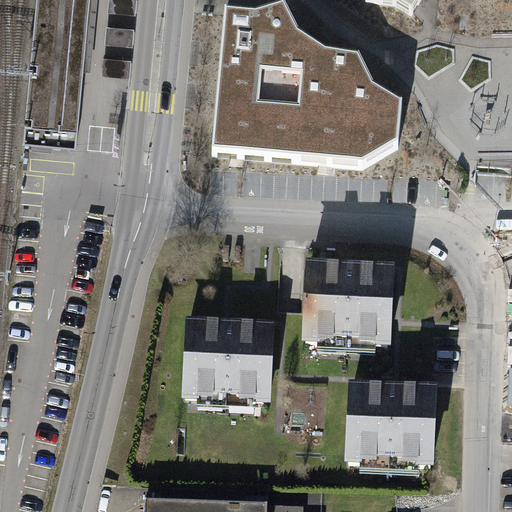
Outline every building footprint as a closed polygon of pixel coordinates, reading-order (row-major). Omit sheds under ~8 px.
[(36,0),(31,61),(38,62),(37,69),(30,69),(26,115),(32,116),(31,123),(25,122),(23,141),(77,146),(79,125),(84,69),(84,64),(88,16),(89,0),(36,0)] [(89,0),(88,16),(84,64),(84,69),(91,69),(96,0),(89,0)] [(137,0),(108,0),(108,11),(136,14),(137,0)] [(365,0),(366,3),(395,6),(412,17),(417,8),(422,0),(365,0)] [(225,16),(212,157),(363,170),(398,149),(402,108),(373,91),(360,61),(325,56),(298,38),(285,9),(268,15),(255,19),(225,16)] [(135,28),(107,26),(106,44),(134,46),(135,28)] [(132,60),(105,57),(103,75),(131,78),(132,60)] [(344,272),(310,271),(306,345),(333,346),(334,343),(360,344),(360,348),(388,349),(391,275),(356,273),(356,279),(350,279),(345,279),(344,272)] [(225,327),(190,325),(185,400),(213,401),(213,398),(240,400),(240,403),(267,404),(271,330),(236,328),(236,334),(224,333),(225,327)] [(388,393),(352,392),(349,466),(376,467),(376,464),(403,465),(403,468),(431,470),(434,395),(399,394),(398,399),(387,399),(388,393)]
